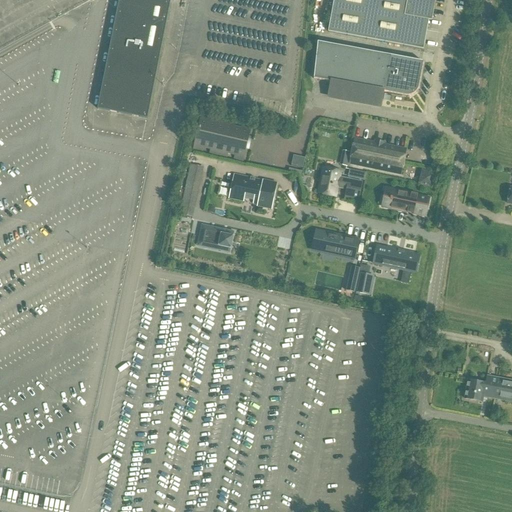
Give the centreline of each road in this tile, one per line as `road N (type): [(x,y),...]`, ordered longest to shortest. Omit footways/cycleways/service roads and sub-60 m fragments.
road 1 (unknown): [(430,332),(152,270)]
road 2 (residential): [(445,237),(320,212),(280,231),(201,216)]
road 3 (unknown): [(430,122),(323,103),(289,140),(263,144)]
road 4 (tertiary): [(419,412),(445,237)]
road 5 (unclassified): [(465,137),(430,122),(452,0)]
road 6 (tertiary): [(465,137),(489,0)]
